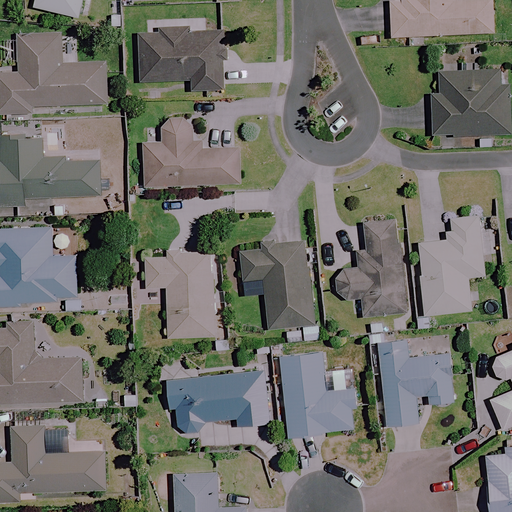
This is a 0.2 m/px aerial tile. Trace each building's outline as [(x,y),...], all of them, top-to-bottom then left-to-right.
[(35,0),(33,8),(77,19),(81,0),(35,0)] [(385,0),(386,37),(493,36),(492,1),(455,2),(454,0),(385,0)] [(222,91),(222,33),(135,34),(136,83),(189,82),(190,91),(222,91)] [(60,34),(29,35),(29,44),(17,45),(17,74),(0,74),(0,114),(32,114),(32,106),(107,105),(106,65),(61,66),(60,34)] [(429,94),(429,137),(508,137),(507,87),(499,87),(499,72),(436,72),(436,94),(429,94)] [(189,120),(161,120),(162,141),(140,142),(141,188),(238,186),(237,150),(198,151),(198,138),(190,138),(189,120)] [(39,135),(0,136),(0,207),(24,207),(24,199),(95,197),(94,156),(39,158),(39,135)] [(341,287),(352,295),(366,294),(368,313),(410,309),(400,215),(369,219),(372,246),(360,247),(362,264),(348,265),(340,274),(341,287)] [(482,277),(477,218),(447,220),(449,241),(415,244),(422,316),(470,312),(467,278),(482,277)] [(51,257),(50,229),(0,229),(0,308),(19,308),(19,304),(56,303),(56,298),(76,298),(75,256),(51,257)] [(312,325),(302,242),(259,247),(260,251),(236,253),(240,283),(260,280),(266,331),(312,325)] [(213,337),(209,253),(143,256),(144,290),(165,288),(167,339),(213,337)] [(32,360),(31,325),(0,325),(0,403),(81,401),(79,359),(32,360)] [(408,357),(407,342),(377,344),(383,425),(417,423),(415,396),(427,395),(427,404),(452,402),(449,354),(408,357)] [(511,347),(501,352),(497,362),(500,372),(511,376),(511,375),(511,388),(495,395),(507,425),(511,423),(511,347)] [(324,392),(319,352),(277,358),(287,437),(355,428),(350,389),(324,392)] [(241,415),(242,422),(273,419),(268,366),(171,376),(174,406),(180,405),(182,421),(191,429),(202,427),(210,418),(241,415)] [(43,454),(42,426),(9,427),(10,462),(0,461),(0,501),(33,501),(103,499),(102,452),(43,454)] [(511,511),(511,445),(502,446),(503,454),(482,455),(485,511),(511,511)] [(215,507),(214,473),(172,474),(172,511),(242,511),(242,506),(215,507)]
